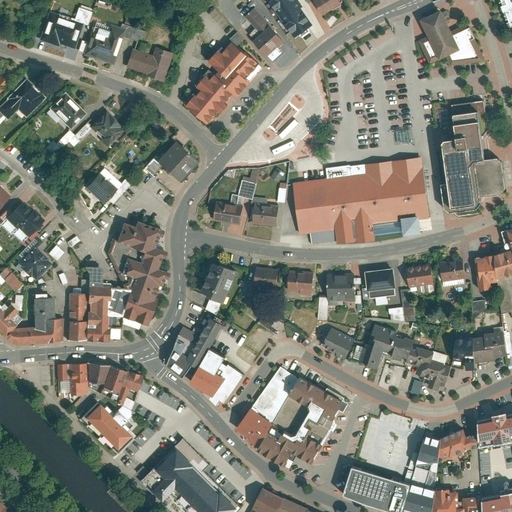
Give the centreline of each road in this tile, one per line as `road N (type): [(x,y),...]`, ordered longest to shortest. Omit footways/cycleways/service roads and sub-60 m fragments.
road 1 (residential): [(220,428),(283,350),(420,407),(469,401),(511,378)]
road 2 (residential): [(511,207),(489,223),(390,252),(328,257),(178,239)]
road 3 (tertiary): [(217,164),(315,55),(420,0)]
road 4 (residential): [(217,164),(169,106),(0,46)]
road 5 (residential): [(220,428),(269,473),(354,511)]
road 6 (tertiary): [(6,355),(143,348)]
road 7 (residential): [(473,0),(511,129)]
road 8 (tertiary): [(143,348),(172,317),(178,239)]
